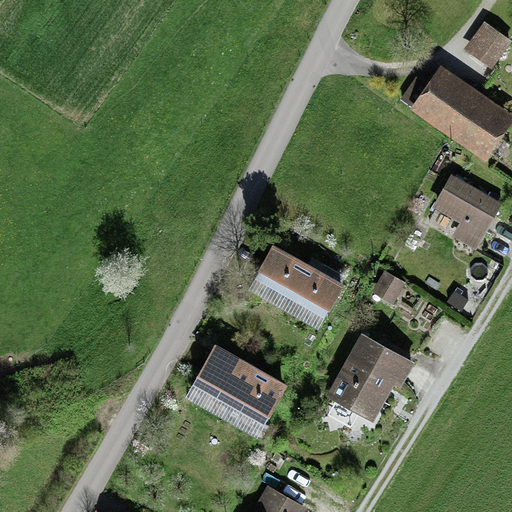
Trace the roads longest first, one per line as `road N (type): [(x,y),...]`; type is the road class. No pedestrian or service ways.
road 1 (residential): [(65,511),(357,0)]
road 2 (track): [(364,511),(458,364)]
